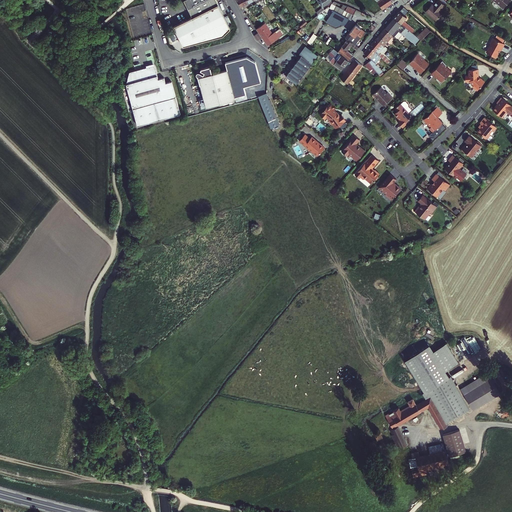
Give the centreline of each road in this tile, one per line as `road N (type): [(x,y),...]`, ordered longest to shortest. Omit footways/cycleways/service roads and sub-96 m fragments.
road 1 (residential): [(149,0),(162,51),(172,60),(243,39),(230,0)]
road 2 (track): [(117,249),(0,133)]
road 3 (track): [(150,488),(0,455)]
road 4 (residential): [(418,160),(377,114),(361,127),(404,172)]
